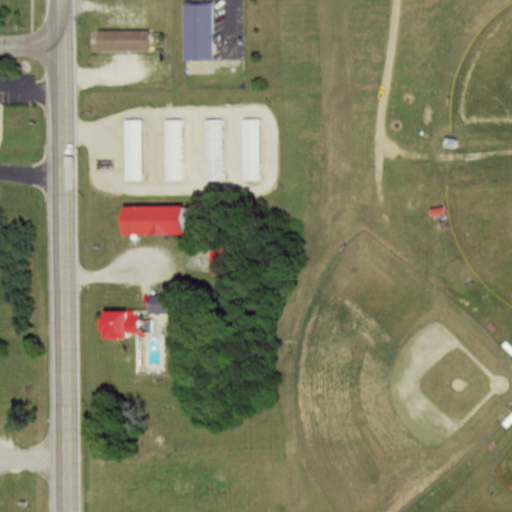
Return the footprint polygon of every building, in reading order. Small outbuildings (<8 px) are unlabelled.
[(186,61),(216,61),(216,4),(186,4),(186,61)] [(102,30),(102,51),(155,51),(155,30),(102,30)] [(254,120),(271,119),(272,180),(255,181),(254,120)] [(177,120),(193,120),(194,181),(177,181),(177,120)] [(218,120),(235,120),(236,181),(219,181),(218,120)] [(136,121),(153,121),(153,182),(137,182),(136,121)] [(134,206),(191,205),(192,234),(135,234),(134,206)] [(152,296),(152,314),(179,314),(179,296),(152,296)] [(111,312),(110,339),(146,339),(146,313),(111,312)]
